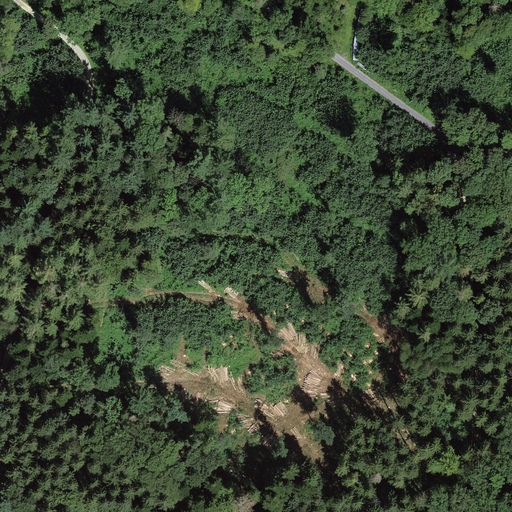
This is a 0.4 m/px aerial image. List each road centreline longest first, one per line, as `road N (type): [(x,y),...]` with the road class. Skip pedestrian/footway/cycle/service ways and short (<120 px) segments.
road 1 (track): [(258,0),(448,141),(477,296),(474,424),(460,511)]
road 2 (track): [(0,382),(90,90),(88,68),(72,44),(18,0)]
